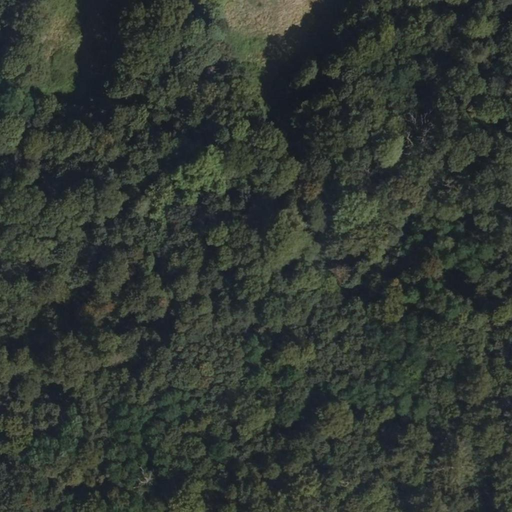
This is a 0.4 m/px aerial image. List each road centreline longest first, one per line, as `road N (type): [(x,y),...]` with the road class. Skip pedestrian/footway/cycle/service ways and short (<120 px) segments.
road 1 (track): [(320,307),(284,183),(234,228),(218,298),(214,511)]
road 2 (track): [(436,511),(365,407),(320,307)]
road 3 (track): [(320,307),(511,359)]
